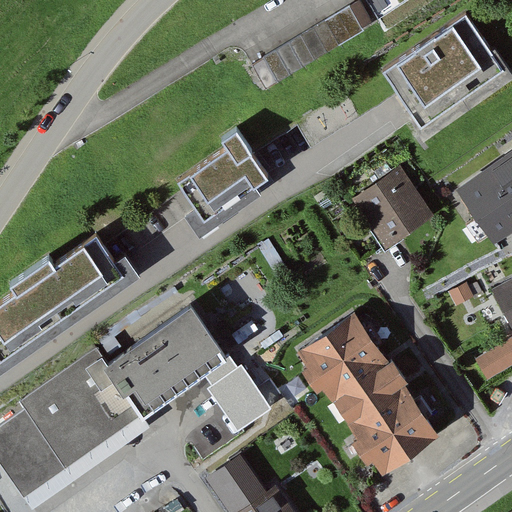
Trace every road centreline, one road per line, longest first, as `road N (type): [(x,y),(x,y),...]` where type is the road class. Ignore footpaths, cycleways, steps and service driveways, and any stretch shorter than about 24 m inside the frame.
road 1 (residential): [(403,106),(0,385)]
road 2 (residential): [(0,212),(110,50),(157,0)]
